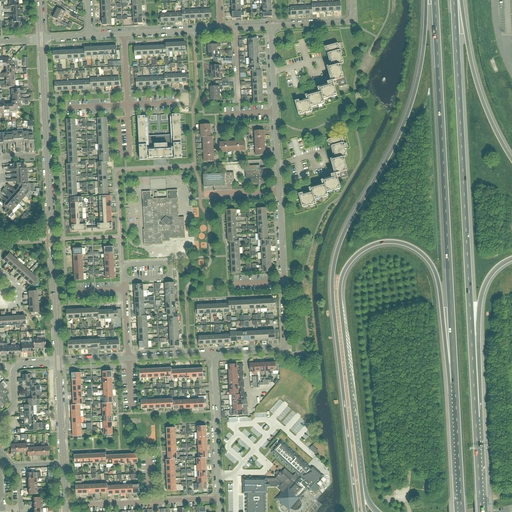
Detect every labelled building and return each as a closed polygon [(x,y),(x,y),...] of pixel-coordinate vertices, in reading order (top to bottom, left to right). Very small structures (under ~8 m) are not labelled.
[(56,5),(62,8),(63,8),(66,10),(68,7),(64,5),(61,3),(62,0),(52,0),(57,3),(56,5)] [(261,20),(268,19),(268,17),(273,17),(272,4),(263,5),(263,15),(261,15),(261,20)] [(13,14),(19,14),(23,14),(22,9),(19,9),(19,6),(9,7),(4,7),(4,10),(9,10),(9,9),(12,9),(13,14)] [(298,16),(298,7),(291,7),(291,8),(288,8),(288,13),(291,13),(291,16),(298,16)] [(56,13),(64,17),(66,13),(71,15),(72,13),(66,10),(63,8),(62,8),(62,10),(58,8),(56,13)] [(242,21),(241,12),(232,12),(232,19),(237,19),(237,21),(242,21)] [(64,17),(56,13),(53,18),(58,20),(57,22),(70,29),(72,23),(70,22),(69,25),(62,21),(64,17)] [(169,22),(168,13),(161,14),(161,15),(158,15),(158,19),(161,19),(161,23),(169,22)] [(15,20),(15,22),(18,22),(23,22),(23,17),(19,17),(19,14),(13,14),(4,15),(4,18),(9,18),(9,17),(13,17),(13,20),(13,21),(15,20)] [(143,24),(143,17),(133,18),(134,26),(138,26),(138,24),(143,24)] [(112,27),(111,19),(102,19),(103,26),(107,26),(107,28),(112,27)] [(217,41),(217,45),(208,45),(209,52),(217,51),(217,47),(221,47),(220,44),(227,43),(226,40),(217,41)] [(185,42),(179,43),(179,52),(188,51),(188,47),(186,47),(185,42)] [(334,85),(337,84),(339,84),(340,87),(347,85),(345,78),(343,78),(342,76),(343,76),(340,68),(339,68),(339,66),(342,65),(342,62),(343,61),(338,44),(324,47),(326,51),(328,50),(332,67),(329,68),(332,79),(328,80),(328,82),(327,82),(328,85),(331,84),(331,86),(320,89),(321,93),(308,96),(309,100),(300,103),(299,100),(295,101),(298,114),(301,113),(301,114),(310,112),(309,110),(312,110),(311,106),(313,105),(314,106),(322,104),(322,103),(325,102),(324,98),(326,98),(326,99),(334,97),(334,95),(337,95),(334,85)] [(217,51),(209,52),(209,58),(218,58),(218,62),(221,61),(221,62),(228,61),(227,58),(221,59),(220,55),(218,55),(217,51)] [(2,58),(2,67),(5,67),(11,60),(8,57),(8,58),(2,58)] [(11,60),(5,67),(5,69),(14,69),(17,68),(17,62),(14,62),(11,60)] [(189,79),(189,78),(189,74),(186,75),(186,73),(179,74),(179,83),(187,83),(186,79),(189,79)] [(97,78),(98,87),(105,87),(105,78),(99,78),(99,76),(100,76),(100,74),(97,74),(97,78)] [(136,87),(144,87),(143,78),(138,78),(138,75),(135,75),(135,78),(136,78),(136,87)] [(219,83),(219,87),(210,87),(211,94),(220,93),(223,92),(222,87),(229,86),(229,82),(222,82),(219,83)] [(11,101),(11,104),(18,110),(21,107),(20,101),(11,101)] [(11,104),(9,104),(9,113),(9,117),(12,117),(12,113),(15,113),(18,110),(11,104)] [(140,160),(153,160),(168,159),(182,158),(180,114),(172,115),(172,117),(170,117),(171,135),(149,136),(148,118),(145,119),(145,116),(138,117),(140,160)] [(335,171),(331,172),(332,175),(331,175),(332,178),(335,177),(335,178),(324,181),(325,185),(312,189),(313,193),(303,195),(303,193),(299,194),(302,206),(305,205),(305,207),(313,204),(313,203),(316,202),(315,198),(317,198),(317,199),(326,197),(325,196),(328,195),(327,191),(329,190),(330,191),(338,189),(338,188),(340,187),(338,178),(340,177),(340,179),(348,177),(346,171),(345,168),(346,168),(344,160),(343,160),(342,158),(346,157),(345,154),(346,154),(342,136),(328,140),(329,144),(332,143),(336,159),(332,160),(335,171)] [(265,186),(265,183),(266,183),(265,181),(264,177),(267,176),(266,168),(260,168),(260,166),(245,167),(246,179),(250,178),(250,187),(251,187),(251,185),(259,185),(259,187),(265,186)] [(214,187),(214,191),(235,190),(234,172),(224,173),(224,174),(203,175),(204,187),(214,187)] [(18,187),(17,189),(25,196),(27,197),(32,191),(29,191),(18,187)] [(25,196),(17,189),(15,191),(11,188),(10,189),(14,193),(22,200),(25,196)] [(162,241),(170,241),(170,239),(185,238),(184,217),(179,218),(177,190),(167,191),(167,198),(151,199),(150,192),(142,192),(144,230),(143,230),(144,237),(144,245),(162,244),(162,241)] [(8,191),(6,193),(18,204),(22,200),(14,193),(12,195),(8,191)] [(18,204),(6,193),(5,195),(9,198),(7,200),(7,201),(15,208),(18,204)] [(4,204),(4,205),(12,212),(12,211),(15,208),(7,201),(7,200),(3,197),(1,199),(6,202),(4,204)] [(12,212),(4,205),(4,204),(3,205),(4,205),(3,207),(6,209),(4,211),(10,218),(12,218),(14,215),(14,214),(12,212)] [(112,229),(112,217),(100,218),(100,224),(98,224),(98,228),(93,229),(93,232),(106,232),(106,230),(112,229)] [(83,219),(72,220),(72,231),(79,231),(79,233),(92,233),(92,229),(87,229),(86,224),(84,225),(83,219)] [(109,245),(104,245),(105,254),(114,253),(113,247),(109,247),(109,245)] [(78,248),(73,249),(73,255),(83,255),(82,246),(78,246),(78,248)] [(7,264),(13,257),(9,253),(7,255),(6,254),(3,257),(4,258),(3,260),(7,264)] [(17,261),(13,257),(7,264),(3,268),(5,269),(9,265),(11,267),(17,261)] [(21,264),(17,261),(11,267),(14,269),(10,274),(11,275),(21,264)] [(19,274),(25,268),(21,264),(11,275),(13,276),(17,272),(19,274)] [(29,271),(25,268),(19,274),(22,277),(18,281),(19,282),(29,271)] [(33,275),(29,271),(19,282),(21,284),(25,280),(27,282),(33,275)] [(33,275),(27,282),(31,285),(33,284),(34,285),(37,282),(35,281),(37,279),(33,275)] [(195,315),(204,314),(203,305),(197,305),(197,310),(195,310),(195,315)] [(206,345),(205,336),(196,336),(197,341),(199,341),(199,345),(206,345)] [(171,349),(175,349),(175,346),(180,346),(179,340),(170,340),(171,349)] [(148,341),(139,342),(139,348),(144,348),(144,350),(149,350),(148,341)] [(275,362),(270,362),(271,371),(274,371),(274,373),(275,374),(276,374),(276,372),(276,371),(278,371),(278,367),(276,367),(275,362)] [(203,368),(197,368),(197,377),(206,377),(205,373),(203,373),(203,368)] [(107,371),(107,369),(103,369),(103,378),(112,377),(112,371),(107,371)] [(81,379),(81,370),(77,371),(77,373),(72,373),(72,380),(81,379)] [(25,371),(25,375),(22,375),(23,380),(18,380),(18,382),(23,382),(27,382),(27,381),(35,380),(32,380),(32,375),(34,375),(34,371),(25,371)] [(0,399),(2,398),(2,399),(5,396),(9,393),(7,391),(4,395),(1,392),(4,389),(1,392),(1,391),(0,391),(0,399)] [(2,398),(0,399),(0,407),(3,405),(3,406),(9,401),(8,399),(5,402),(2,399),(5,396),(2,399),(2,398)] [(198,399),(199,408),(205,408),(205,403),(207,403),(207,399),(198,399)] [(201,426),(201,424),(197,424),(198,433),(207,432),(206,426),(201,426)] [(166,428),(166,434),(176,434),(175,425),(171,425),(171,428),(166,428)] [(113,435),(113,428),(104,429),(104,437),(108,437),(108,435),(113,435)] [(78,439),(82,438),(82,430),(72,430),(73,437),(78,436),(78,439)] [(320,472),(314,467),(314,466),(311,469),(310,468),(311,467),(310,466),(310,467),(307,465),(308,464),(304,461),(303,462),(302,460),(303,459),(299,456),(298,457),(297,456),(298,455),(294,452),(294,453),(292,452),(293,451),(290,448),(289,449),(287,447),(288,447),(285,444),(284,444),(283,443),(283,442),(281,440),(276,445),(277,446),(270,453),(271,453),(272,451),(275,453),(274,454),(276,456),(276,455),(278,456),(277,457),(280,460),(281,459),(283,461),(282,461),(285,464),(286,463),(288,465),(287,466),(290,469),(291,468),(292,469),(291,470),(295,473),(295,472),(296,473),(293,476),(285,469),(276,478),(267,478),(267,475),(266,475),(266,478),(253,478),(253,477),(242,477),(242,483),(243,483),(243,493),(246,493),(246,494),(245,511),(266,511),(266,494),(263,494),(263,493),(269,493),(267,493),(267,489),(270,489),(270,487),(276,487),(282,493),(277,499),(289,510),(290,509),(291,510),(294,511),(296,511),(299,511),(301,509),(302,506),(303,504),(302,501),(300,499),(300,498),(308,489),(310,491),(312,489),(311,488),(313,486),(314,486),(316,484),(315,483),(317,481),(318,482),(320,479),(320,478),(322,476),(322,477),(324,475),(322,474),(322,475),(319,473),(320,472)] [(312,444),(309,448),(315,453),(318,450),(312,444)]
